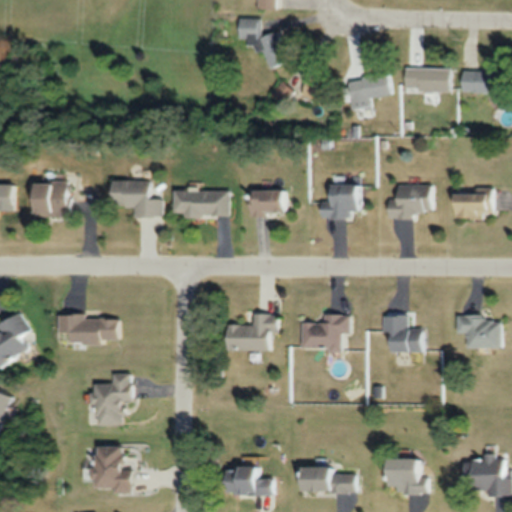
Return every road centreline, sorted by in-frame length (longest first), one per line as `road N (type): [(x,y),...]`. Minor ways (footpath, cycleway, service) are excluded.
road 1 (residential): [(0,269),(511,268)]
road 2 (residential): [(187,271),(184,511)]
road 3 (residential): [(365,24),(511,28)]
